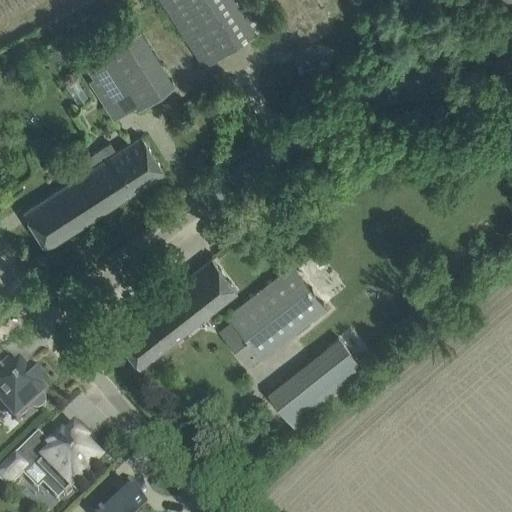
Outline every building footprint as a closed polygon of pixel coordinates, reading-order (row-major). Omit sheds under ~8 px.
[(271,22),(260,5),(256,0),(160,0),(168,11),(167,12),(204,66),(271,22)] [(139,29),(84,65),(92,78),(88,81),(104,104),(116,97),(126,111),(135,105),(137,108),(174,83),(139,29)] [(88,98),(76,78),(66,85),(78,104),(88,98)] [(84,172),(70,181),(70,182),(23,211),(46,247),(164,171),(141,136),(116,153),(110,143),(78,163),(84,172)] [(232,234),(255,215),(247,204),(223,223),(232,234)] [(139,366),(186,329),(237,290),(211,257),(185,278),(186,280),(177,288),(175,286),(119,329),(122,333),(117,338),(139,366)] [(292,265),(245,301),(229,314),(261,358),(325,308),(292,265)] [(122,333),(119,329),(105,311),(82,329),(100,351),(117,338),(122,333)] [(292,426),(368,372),(341,335),(265,389),(292,426)] [(14,369),(7,361),(0,367),(0,402),(14,418),(29,405),(33,407),(36,407),(40,406),(42,402),(43,398),(41,394),(43,392),(40,389),(43,386),(29,370),(26,373),(18,365),(14,369)] [(85,445),(88,443),(76,431),(66,441),(63,438),(53,448),(49,443),(31,461),(66,497),(73,490),(76,493),(89,481),(85,478),(101,462),(85,445)] [(0,481),(9,491),(31,470),(17,455),(0,472),(0,481)] [(121,482),(90,511),(138,511),(145,506),(121,482)]
